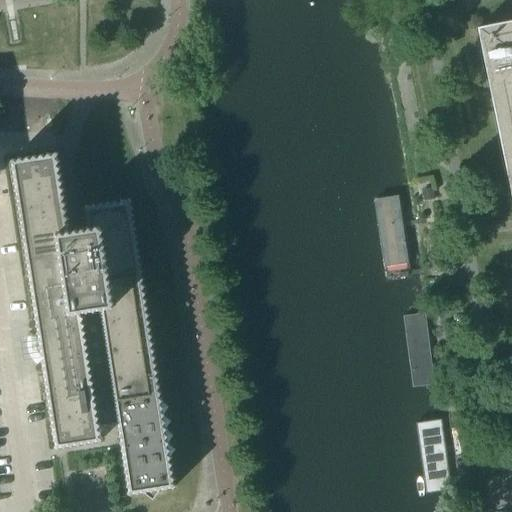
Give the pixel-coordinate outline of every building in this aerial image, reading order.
[(511,20),(477,28),(511,200),(511,199),(511,20)] [(0,145),(41,141),(38,111),(0,115),(0,145)] [(35,318),(36,320),(38,331),(37,332),(39,334),(41,333),(51,331),(52,338),(50,339),(49,340),(48,341),(47,342),(47,343),(47,345),(47,346),(48,347),(49,349),(50,349),(51,350),(52,350),(54,350),(55,358),(45,359),(45,358),(43,359),(41,361),(43,362),(45,373),(43,375),(45,377),(47,387),(46,389),(48,391),(49,402),(48,404),(50,405),(51,416),(50,418),(52,419),(53,423),(51,425),(53,427),(54,430),(52,432),(54,434),(55,437),(53,439),(55,441),(56,444),(54,446),(57,448),(59,446),(62,446),(64,447),(66,445),(69,445),(71,446),(73,444),(77,444),(79,445),(80,443),(84,443),(86,444),(87,442),(91,441),(93,443),(94,441),(98,440),(100,442),(102,439),(100,437),(100,434),(101,432),(99,430),(99,427),(100,425),(116,422),(118,424),(119,427),(117,429),(119,431),(120,434),(118,436),(121,438),(121,441),(120,444),(122,445),(122,449),(121,451),(123,452),(123,456),(122,458),(124,459),(124,463),(123,465),(125,466),(125,470),(124,472),(126,473),(127,477),(125,479),(127,481),(128,484),(126,486),(128,488),(129,491),(127,493),(130,495),(132,493),(135,493),(137,494),(139,492),(142,492),(144,493),(146,491),(149,491),(152,492),(153,490),(156,490),(159,491),(160,489),(164,488),(166,490),(167,488),(171,487),(173,489),(175,486),(173,484),(173,481),(174,479),(172,477),(171,474),(173,472),(171,470),(170,467),(172,465),(170,463),(169,459),(171,457),(169,456),(168,452),(170,450),(168,449),(167,445),(168,443),(166,442),(166,438),(167,436),(165,435),(165,431),(166,429),(164,427),(164,424),(165,422),(163,420),(163,417),(164,415),(162,413),(161,410),(163,408),(161,406),(160,403),(162,401),(160,399),(159,395),(161,393),(159,392),(158,388),(160,386),(158,385),(157,381),(159,379),(157,378),(156,374),(157,372),(155,371),(154,360),(155,358),(153,356),(152,346),(153,344),(151,342),(149,331),(151,329),(149,328),(147,317),(149,315),(147,314),(145,303),(146,301),(144,299),(143,289),(144,287),(142,285),(141,274),(142,272),(140,271),(138,260),(140,258),(138,257),(136,246),(138,244),(136,242),(134,232),(135,230),(133,228),(133,225),(134,223),(132,221),(132,218),(133,215),(131,214),(131,210),(132,208),(130,207),(130,203),(131,201),(128,199),(126,201),(123,202),(121,200),(119,202),(116,203),(114,201),(112,203),(109,204),(107,202),(105,204),(102,205),(100,204),(98,206),(95,206),(92,205),(91,207),(87,207),(85,206),(83,209),(85,210),(86,214),(84,216),(86,217),(87,223),(67,226),(58,164),(59,162),(57,160),(57,157),(58,155),(55,152),(54,154),(50,155),(48,153),(46,155),(43,156),(41,155),(39,157),(36,157),(34,156),(32,158),(29,158),(27,157),(25,159),(22,159),(20,158),(18,160),(15,160),(13,159),(10,162),(12,163),(13,167),(11,169),(14,171),(14,174),(13,176),(15,178),(15,181),(14,183),(16,185),(16,188),(15,190),(17,192),(17,195),(16,198),(18,199),(18,203),(17,205),(19,206),(20,210),(18,212),(20,213),(21,217),(19,219),(21,220),(22,224),(20,226),(22,227),(23,231),(21,233),(23,235),(24,238),(22,240),(25,242),(25,245),(24,247),(26,249),(26,252),(25,254),(27,256),(27,259),(26,261),(28,263),(28,267),(27,269),(29,270),(29,274),(28,276),(30,277),(32,288),(30,290),(32,291),(34,302),(32,304),(34,305),(36,316),(35,318)] [(422,186),(423,194),(432,192),(431,184),(422,186)] [(395,230),(402,271),(407,274),(413,274),(416,269),(409,227),(405,224),(399,225),(395,230)] [(413,335),(419,377),(424,380),(430,379),(433,374),(427,333),(422,330),(416,330),(413,335)] [(428,441),(434,482),(439,485),(445,485),(448,480),(442,439),(437,435),(431,436),(428,441)]
